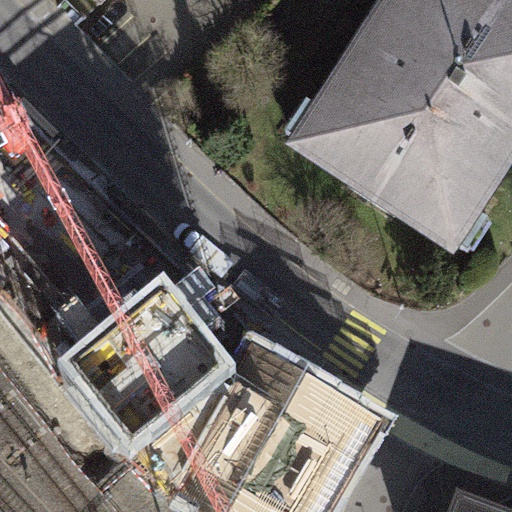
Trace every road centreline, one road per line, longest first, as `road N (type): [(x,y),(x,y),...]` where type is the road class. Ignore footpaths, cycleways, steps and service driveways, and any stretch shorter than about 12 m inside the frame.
road 1 (residential): [(443,397),(352,346),(267,283),(0,23)]
road 2 (residential): [(443,397),(383,511)]
